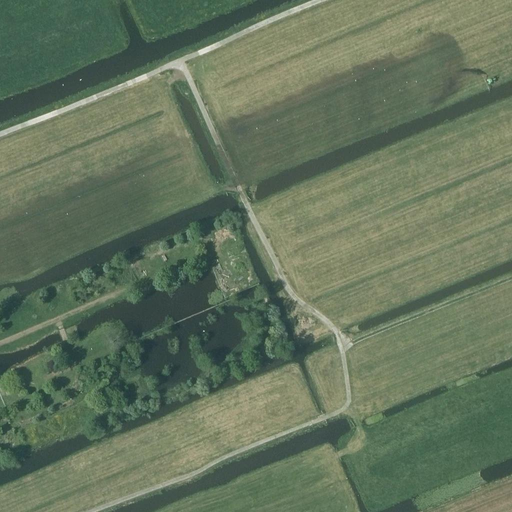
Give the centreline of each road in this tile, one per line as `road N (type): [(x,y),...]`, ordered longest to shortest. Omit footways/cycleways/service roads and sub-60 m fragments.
road 1 (track): [(91,511),(340,411),(349,397),(333,328),(286,285),(181,61)]
road 2 (track): [(0,136),(321,0)]
road 3 (track): [(341,349),(511,277)]
